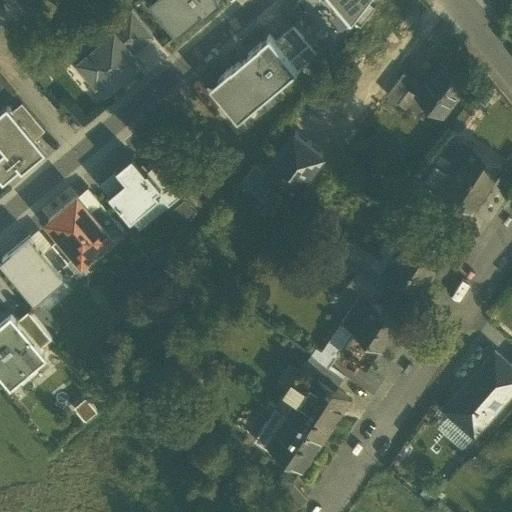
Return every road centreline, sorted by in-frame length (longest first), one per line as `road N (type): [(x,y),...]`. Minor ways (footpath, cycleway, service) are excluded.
road 1 (residential): [(0,224),(269,0)]
road 2 (residential): [(327,511),(511,244)]
road 3 (unknown): [(437,0),(302,215)]
